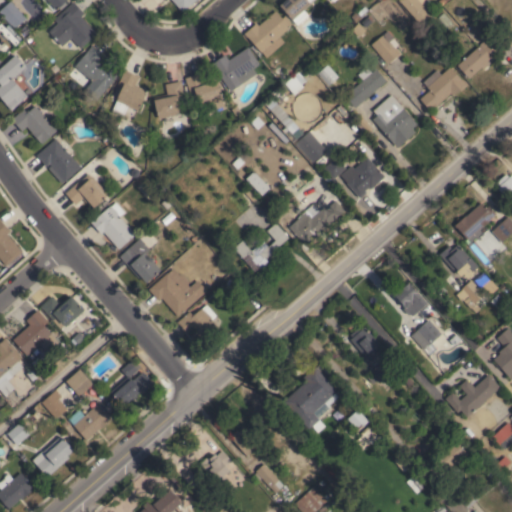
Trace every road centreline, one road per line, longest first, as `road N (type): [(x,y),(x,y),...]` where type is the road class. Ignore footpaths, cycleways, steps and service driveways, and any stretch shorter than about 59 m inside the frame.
road 1 (secondary): [(511,117),(196,392)]
road 2 (residential): [(0,166),(196,392)]
road 3 (secondary): [(196,392),(55,511)]
